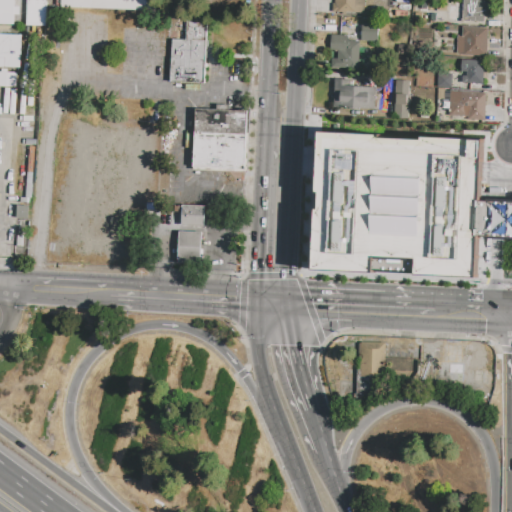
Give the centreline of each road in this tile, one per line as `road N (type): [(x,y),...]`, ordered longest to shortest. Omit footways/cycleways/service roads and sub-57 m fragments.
road 1 (motorway): [(121,511),(83,470),(69,415),(82,372),(118,337),(170,328),(204,338),(232,361),(278,425)]
road 2 (primary): [(286,307),(300,0)]
road 3 (primary): [(258,306),(266,386),(313,511)]
road 4 (primary): [(268,144),(258,306)]
road 5 (motorway): [(348,511),(351,443),(384,410),(429,402)]
road 6 (tertiary): [(105,298),(258,306)]
road 7 (tertiary): [(286,307),(436,314)]
road 8 (primary): [(273,0),(268,144)]
road 9 (motorway): [(429,402),(458,412),(481,434),(495,511)]
road 10 (motorway): [(115,511),(0,431)]
